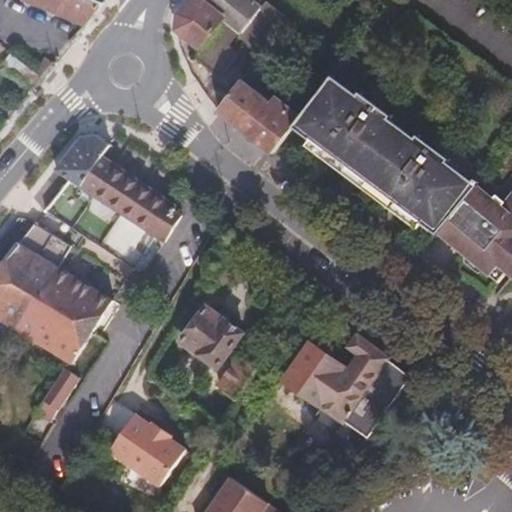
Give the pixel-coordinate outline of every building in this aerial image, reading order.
[(28,0),(88,25),(105,3),(97,0),(28,0)] [(195,0),(182,18),(180,34),(202,51),(225,22),(242,35),(244,37),(264,11),(250,0),(195,0)] [(360,0),(359,2),(375,14),(385,0),(360,0)] [(283,27),(264,11),(244,37),(264,52),(283,27)] [(511,128),(511,87),(424,17),(403,44),(511,128)] [(225,22),(202,51),(194,60),(221,82),(239,60),(229,51),(242,35),(225,22)] [(34,92),(56,64),(48,59),(26,86),(34,92)] [(379,90),(385,80),(379,76),(373,84),(379,90)] [(336,80),(324,95),(304,121),(298,130),(353,171),(363,158),(376,168),(367,182),(443,238),(484,187),(476,182),(474,185),(448,165),(449,161),(421,141),(418,143),(391,123),(391,117),(365,98),(363,100),(336,80)] [(256,95),(244,85),(219,115),(276,158),(298,130),(304,121),(280,102),(274,107),(270,105),(272,103),(258,93),(256,95)] [(171,210),(173,207),(146,188),(144,177),(140,173),(128,177),(106,160),(113,150),(101,140),(83,144),(55,176),(68,185),(46,215),(131,271),(152,238),(162,244),(179,218),(171,213),(173,211),(171,210)] [(511,153),(484,187),(443,238),(501,287),(509,277),(511,279),(511,153)] [(67,266),(75,251),(39,225),(28,243),(67,266)] [(63,273),(67,266),(28,243),(0,276),(0,277),(38,301),(43,305),(63,273)] [(63,273),(43,305),(48,308),(66,275),(63,273)] [(48,308),(97,338),(118,305),(66,275),(48,308)] [(38,301),(0,277),(0,323),(19,335),(38,301)] [(76,369),(97,338),(48,308),(43,305),(38,301),(19,335),(76,369)] [(248,339),(209,312),(186,348),(223,373),(248,339)] [(374,439),(418,376),(362,337),(354,348),(366,356),(354,374),(315,347),(300,370),(294,366),(289,373),(295,377),(292,382),(374,439)] [(252,388),(261,376),(243,364),(223,391),(241,403),(252,388)] [(44,419),(60,431),(88,386),(72,376),(44,419)] [(165,491),(190,453),(175,443),(178,438),(160,427),(157,430),(140,419),(115,455),(165,491)] [(81,456),(71,451),(60,472),(69,478),(81,456)] [(4,487),(15,493),(21,480),(11,474),(4,487)] [(277,511),(271,507),(233,483),(214,511),(277,511)]
